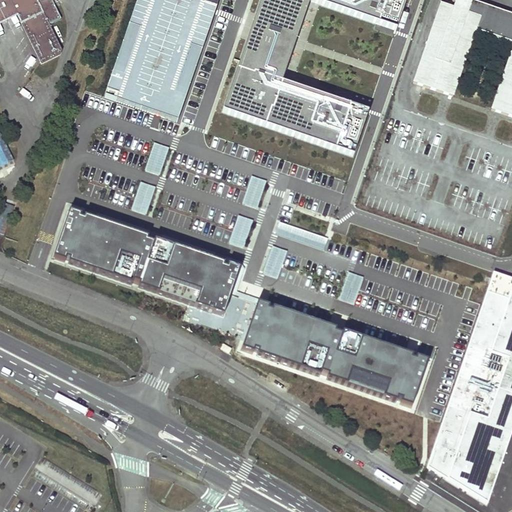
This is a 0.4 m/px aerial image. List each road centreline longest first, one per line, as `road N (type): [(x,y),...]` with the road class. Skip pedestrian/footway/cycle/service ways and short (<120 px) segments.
road 1 (unclassified): [(175,342),(453,511)]
road 2 (unclassified): [(0,262),(175,342)]
road 3 (unknown): [(511,329),(472,459),(499,492)]
road 4 (primary): [(147,411),(0,337)]
road 5 (primary): [(141,434),(278,511)]
road 6 (primary): [(318,511),(203,444)]
